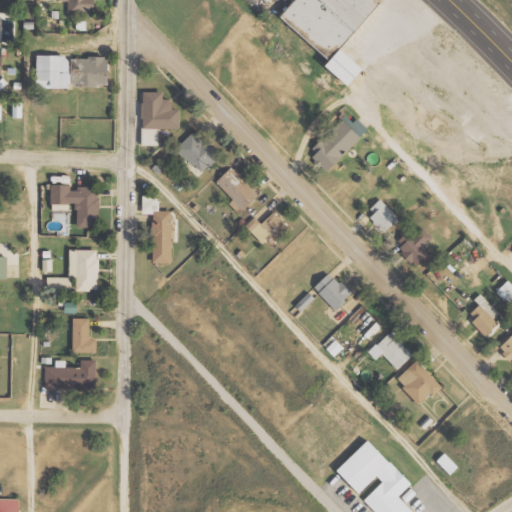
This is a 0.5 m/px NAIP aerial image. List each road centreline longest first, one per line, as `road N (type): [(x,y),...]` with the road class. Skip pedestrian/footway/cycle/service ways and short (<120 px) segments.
road 1 (residential): [(511,409),(133,20)]
road 2 (residential): [(127,511),(125,163),(134,0)]
road 3 (residential): [(340,511),(130,289)]
road 4 (residential): [(129,417),(0,415)]
road 5 (residential): [(125,163),(0,155)]
